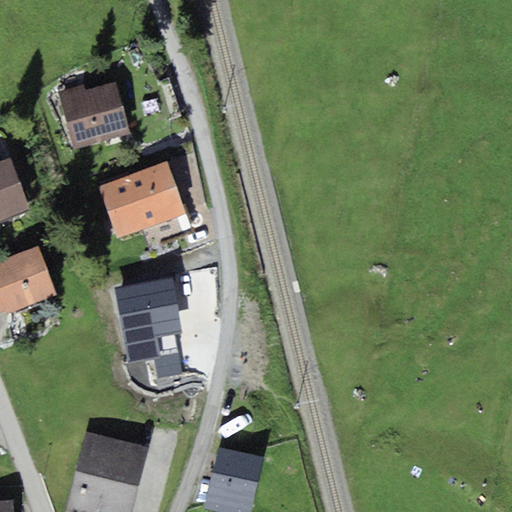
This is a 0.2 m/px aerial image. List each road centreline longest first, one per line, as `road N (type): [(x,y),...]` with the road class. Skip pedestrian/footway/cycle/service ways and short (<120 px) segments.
road 1 (residential): [(157,0),(194,109),(226,237),(230,288),(215,400),(178,511)]
road 2 (residential): [(45,511),(0,388)]
